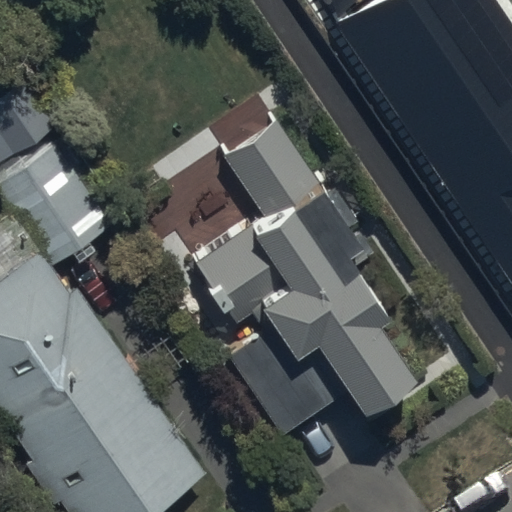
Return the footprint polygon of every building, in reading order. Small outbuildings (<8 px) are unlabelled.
[(511,36),(488,0),(311,0),(511,304),(511,36)] [(0,94),(0,156),(56,119),(28,77),(0,94)] [(416,387),(338,270),(368,251),(275,111),(219,148),(259,207),(231,225),(184,257),(231,327),(278,296),(290,313),(224,357),(279,439),(345,396),(362,422),(416,387)] [(0,176),(0,184),(52,263),(113,223),(57,139),(0,176)] [(0,276),(0,415),(64,511),(161,511),(195,490),(36,252),(0,276)]
